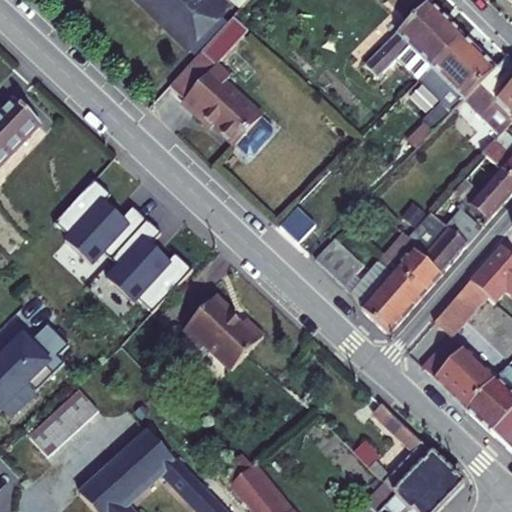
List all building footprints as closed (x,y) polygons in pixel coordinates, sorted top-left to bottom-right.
[(133,0),(189,54),(224,19),(204,0),(133,0)] [(204,0),(224,19),(226,20),(233,11),(222,0),(204,0)] [(239,12),(250,0),(228,0),(227,2),(239,12)] [(460,38),(427,4),(363,69),(375,81),(395,63),(416,82),(460,38)] [(247,32),(232,19),(200,55),(214,68),(229,52),(241,44),(239,41),(247,32)] [(495,72),(460,38),(416,82),(436,101),(441,105),(433,114),(421,125),(422,127),(432,135),(463,104),(479,88),(495,72)] [(200,55),(168,89),(183,102),(180,105),(193,117),(196,115),(233,149),(234,148),(242,156),(249,155),(267,135),(267,128),(259,121),(260,120),(223,85),(228,80),(214,68),(200,55)] [(511,62),(508,59),(495,72),(479,88),(487,97),(471,113),(498,139),(502,136),(511,125),(511,62)] [(487,97),(479,88),(463,104),(471,113),(487,97)] [(441,105),(436,101),(428,109),(433,114),(441,105)] [(0,166),(36,129),(27,120),(29,117),(20,108),(17,112),(12,106),(0,117),(0,166)] [(197,114),(194,118),(211,132),(213,129),(197,114)] [(511,141),(511,125),(502,136),(511,144),(511,141)] [(410,138),(420,148),(432,135),(422,127),(410,138)] [(511,182),(511,157),(495,143),(482,156),(501,173),(511,182)] [(487,224),(511,196),(511,182),(501,173),(482,195),(477,200),(461,186),(453,195),(487,224)] [(477,200),(482,195),(466,181),(461,186),(477,200)] [(110,198),(93,183),(54,224),(69,238),(64,244),(90,268),(102,255),(110,262),(146,223),(132,210),(121,221),(103,205),(110,198)] [(380,200),(372,208),(406,239),(407,241),(415,233),(380,200)] [(294,233),(310,216),(299,205),(283,222),(294,233)] [(446,229),(432,217),(409,242),(420,252),(417,257),(440,278),(480,232),(459,214),(446,229)] [(430,216),(415,233),(407,241),(409,242),(432,217),(430,216)] [(146,223),(110,262),(117,270),(106,283),(131,307),(151,316),(191,275),(173,259),(168,266),(150,248),(161,237),(146,223)] [(394,248),(384,259),(389,264),(394,260),(400,266),(397,271),(424,296),(440,278),(417,257),(420,252),(409,242),(407,241),(406,239),(397,249),(394,248)] [(334,243),(315,262),(326,272),(344,252),(334,243)] [(511,261),(500,250),(469,286),(485,299),(497,308),(504,299),(511,305),(511,304),(511,261)] [(344,252),(326,272),(355,298),(362,290),(372,278),(344,252)] [(389,264),(384,259),(377,267),(390,278),(372,300),(361,312),(384,334),(392,334),(424,296),(397,271),(400,266),(394,260),(389,264)] [(469,286),(432,326),(448,340),(485,299),(469,286)] [(362,290),(355,298),(361,312),(372,300),(362,290)] [(217,299),(208,309),(220,321),(251,354),(265,339),(246,323),(242,327),(230,317),(233,313),(217,299)] [(220,321),(208,309),(176,342),(189,354),(220,321)] [(220,321),(189,354),(220,385),(251,354),(220,321)] [(62,367),(54,359),(65,347),(44,326),(22,348),(16,342),(0,358),(0,357),(0,410),(25,386),(34,395),(62,367)] [(448,340),(421,370),(465,412),(493,383),(448,340)] [(511,344),(497,361),(505,370),(511,362),(511,344)] [(493,383),(465,412),(511,456),(511,400),(509,398),(511,395),(511,376),(505,370),(493,383)] [(82,389),(38,428),(57,448),(100,410),(82,389)] [(441,511),(466,486),(382,408),(374,417),(414,456),(390,481),(376,467),(369,473),(384,487),(398,502),(407,511),(441,511)] [(57,448),(38,428),(26,440),(45,461),(58,449),(57,448)] [(222,511),(221,510),(174,463),(163,453),(147,437),(79,498),(91,511),(130,511),(128,509),(162,478),(193,511),(222,511)] [(163,453),(174,463),(180,457),(170,447),(163,453)] [(241,457),(219,475),(229,488),(230,489),(251,469),(241,457)] [(286,511),(251,469),(230,489),(249,511),(286,511)] [(229,488),(219,475),(213,481),(223,493),(229,488)] [(370,511),(388,511),(398,502),(384,487),(364,504),(370,511)] [(407,511),(398,502),(388,511),(407,511)]
